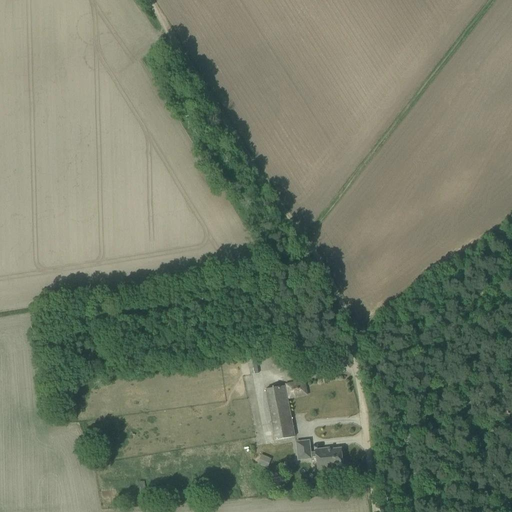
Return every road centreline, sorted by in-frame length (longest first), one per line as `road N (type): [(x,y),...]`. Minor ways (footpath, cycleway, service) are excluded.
road 1 (track): [(145,0),(302,236),(490,0)]
road 2 (track): [(302,236),(328,275),(349,331),(376,511)]
